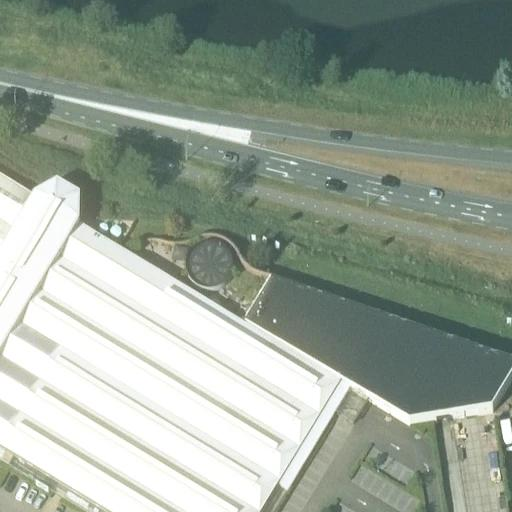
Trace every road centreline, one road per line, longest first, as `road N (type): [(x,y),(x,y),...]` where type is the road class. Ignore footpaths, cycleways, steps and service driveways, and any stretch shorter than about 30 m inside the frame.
road 1 (primary): [(176,125),(252,156),(511,212)]
road 2 (primary): [(511,157),(256,126),(176,125)]
road 3 (primary): [(176,125),(0,83)]
